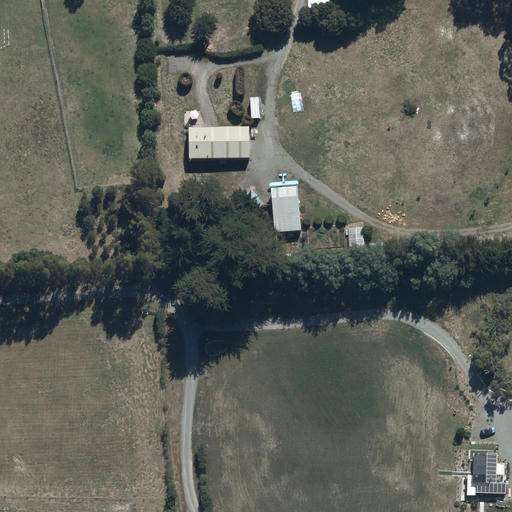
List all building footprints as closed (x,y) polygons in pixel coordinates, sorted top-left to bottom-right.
[(258,117),(258,97),(249,97),(250,117),(258,117)] [(247,125),(187,126),(187,156),(248,156),(247,125)] [(296,184),(269,186),(273,231),(299,229),(296,184)] [(362,225),(346,227),(349,252),(365,250),(362,225)] [(487,456),(474,456),(473,476),(468,475),(467,495),(476,495),(476,493),(506,494),(506,483),(497,483),(498,452),(487,452),(487,456)]
